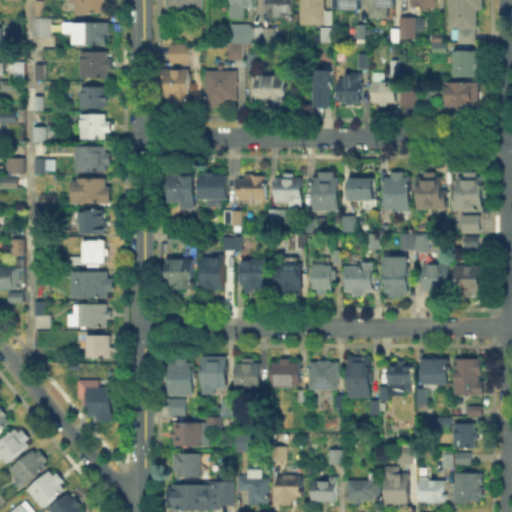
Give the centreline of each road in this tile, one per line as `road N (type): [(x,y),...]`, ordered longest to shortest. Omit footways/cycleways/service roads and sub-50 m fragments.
road 1 (residential): [(505,0),(507,511)]
road 2 (tertiary): [(143,0),(144,511)]
road 3 (residential): [(143,326),(511,326)]
road 4 (residential): [(143,137),(511,137)]
road 5 (residential): [(0,347),(108,476),(144,481)]
